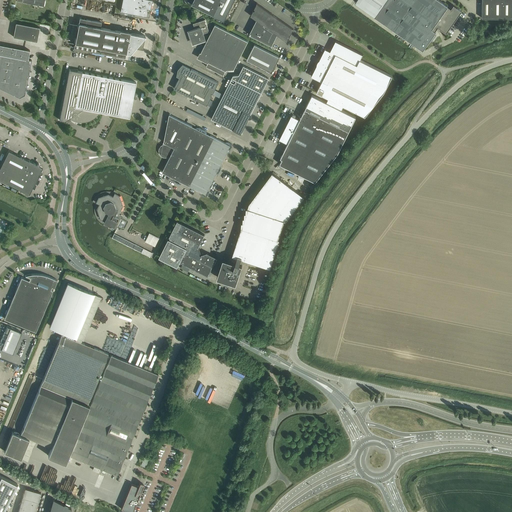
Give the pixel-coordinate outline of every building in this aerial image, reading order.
[(122,0),(120,9),(120,11),(148,16),(151,0),(122,0)] [(193,0),(193,1),(191,4),(213,15),(224,21),(234,0),(193,0)] [(356,0),(355,2),(423,49),(436,31),(435,31),(438,27),(446,33),(462,11),(454,5),(451,9),(447,6),(448,5),(440,0),(356,0)] [(482,0),(482,18),(492,18),(492,0),(482,0)] [(492,0),(492,18),(502,18),(502,0),(492,0)] [(511,0),(502,0),(502,18),(511,18),(511,0)] [(257,20),(249,34),(272,46),(277,34),(287,41),(290,36),(289,35),(290,34),(291,34),(294,29),(257,3),(254,8),(255,9),(254,10),(253,10),(251,15),(257,20)] [(74,48),(125,58),(126,53),(130,53),(135,48),(142,49),(144,39),(143,38),(145,36),(100,27),(101,22),(80,18),(74,48)] [(195,29),(189,31),(193,44),(206,40),(204,33),(209,32),(209,31),(210,31),(211,32),(201,52),(211,57),(208,63),(225,72),(226,70),(234,69),(248,41),(215,24),(212,30),(210,29),(209,30),(205,20),(193,24),(195,29)] [(16,23),(13,37),(37,41),(39,27),(16,23)] [(325,48),(311,76),(322,81),(317,92),(329,98),(334,100),(344,105),(365,116),(384,92),(392,76),(360,59),(363,54),(336,41),(330,51),(325,48)] [(0,88),(19,98),(25,95),(32,61),(32,60),(28,59),(30,50),(0,44),(0,88)] [(279,57),(255,44),(247,60),(272,72),(279,57)] [(180,77),(174,88),(207,105),(213,94),(215,90),(219,82),(191,69),(191,70),(190,69),(190,68),(183,64),(178,69),(177,76),(180,77)] [(221,99),(211,119),(241,134),(249,118),(251,114),(262,92),(269,78),(244,66),(239,75),(233,75),(232,78),(224,94),(221,99)] [(59,120),(64,121),(69,118),(72,120),(73,120),(78,122),(80,122),(82,122),(84,122),(86,122),(89,121),(91,120),(93,118),(95,117),(97,115),(98,114),(100,112),(129,117),(135,82),(69,69),(59,120)] [(215,90),(213,94),(221,99),(224,94),(215,90)] [(280,139),(279,139),(280,140),(288,144),(281,158),(282,159),(280,164),(315,182),(338,153),(356,117),(341,110),(343,108),(344,105),(334,100),(329,98),(328,100),(327,102),(314,96),(312,95),(300,119),(292,115),(291,115),(292,116),(280,139)] [(164,142),(166,144),(165,144),(164,144),(163,144),(162,145),(161,145),(160,146),(160,147),(159,149),(159,150),(159,151),(159,152),(160,153),(160,155),(161,155),(162,156),(163,157),(164,157),(165,157),(167,157),(168,157),(170,157),(162,172),(174,177),(173,179),(180,182),(180,181),(203,192),(202,194),(207,196),(209,191),(208,190),(217,173),(218,173),(221,167),(220,166),(229,149),(230,149),(233,145),(228,142),(227,144),(205,132),(205,131),(199,127),(198,129),(169,114),(164,142)] [(0,179),(20,190),(25,192),(29,194),(33,186),(34,186),(38,176),(39,174),(41,174),(42,173),(42,171),(41,170),(40,166),(40,164),(39,163),(37,163),(36,164),(34,163),(34,162),(29,160),(9,150),(0,167),(0,179)] [(272,172),(249,203),(248,208),(246,208),(246,213),(245,213),(245,217),(243,217),(243,222),(242,222),(241,227),(232,256),(233,256),(231,261),(223,258),(217,277),(236,283),(242,264),(243,259),(268,267),(266,274),(268,275),(271,268),(280,239),(278,239),(284,220),(286,221),(304,196),(272,172)] [(104,223),(109,225),(115,228),(117,229),(116,228),(121,218),(122,219),(123,216),(119,214),(123,206),(120,196),(115,194),(113,197),(109,194),(99,198),(97,203),(100,204),(97,209),(101,219),(105,221),(104,223)] [(181,262),(183,263),(181,267),(188,271),(190,267),(208,276),(217,258),(207,252),(202,254),(201,255),(200,255),(198,248),(205,234),(178,221),(169,237),(170,237),(170,239),(168,238),(159,257),(178,266),(180,261),(182,261),(181,262)] [(146,241),(156,246),(160,238),(150,233),(146,241)] [(113,238),(137,250),(151,257),(153,253),(115,234),(113,238)] [(17,287),(4,318),(36,331),(53,290),(51,289),(52,286),(54,287),(57,280),(50,277),(48,276),(45,275),(43,274),(40,274),(37,274),(34,274),(29,274),(25,275),(30,277),(29,280),(21,277),(17,287)] [(12,431),(4,451),(21,458),(29,438),(51,447),(48,455),(65,462),(69,455),(103,469),(102,471),(102,472),(105,473),(106,470),(117,475),(158,375),(158,374),(152,371),(111,354),(110,357),(107,355),(108,353),(74,339),(75,336),(76,336),(93,293),(68,283),(50,326),(63,331),(62,334),(43,380),(20,435),(12,431)] [(7,326),(0,342),(0,348),(13,353),(21,332),(13,329),(7,326)] [(0,511),(2,511),(17,483),(1,475),(0,474),(0,511)] [(132,483),(123,505),(121,509),(128,511),(132,511),(144,484),(140,482),(139,484),(137,484),(137,485),(132,483)] [(35,511),(41,493),(25,488),(18,511),(35,511)] [(70,511),(71,508),(52,498),(48,511),(70,511)]
